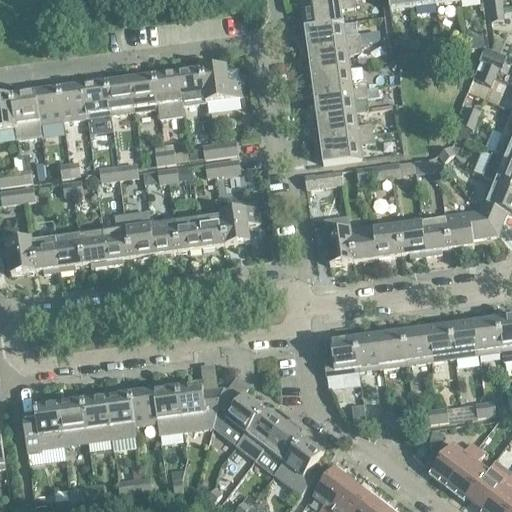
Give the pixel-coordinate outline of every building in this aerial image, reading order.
[(300,0),(302,9),(355,2),(354,0),(300,0)] [(388,0),(390,13),(413,10),(411,0),(388,0)] [(411,0),(413,10),(436,7),(435,0),(411,0)] [(487,0),(489,15),(504,13),(502,0),(487,0)] [(302,9),(305,32),(343,26),(341,13),(356,11),(355,2),(302,9)] [(504,13),(489,15),(491,27),(505,25),(504,13)] [(305,32),(308,54),(361,47),(359,38),(345,40),(343,26),(305,32)] [(482,39),(468,41),(469,51),(483,49),(482,39)] [(438,56),(435,40),(423,42),(425,57),(438,56)] [(308,54),(311,77),(349,72),(348,58),(362,56),(361,47),(308,54)] [(404,60),(402,47),(395,48),(396,61),(404,60)] [(486,67),(483,76),(495,81),(498,72),(486,67)] [(243,102),(241,86),(229,87),(226,70),(202,73),(206,107),(243,102)] [(389,84),(399,83),(398,71),(388,72),(389,84)] [(311,77),(314,99),(367,92),(366,83),(351,85),(349,72),(311,77)] [(206,107),(202,73),(178,77),(182,110),(183,110),(206,107)] [(491,90),(495,81),(483,76),(479,85),(491,90)] [(178,77),(154,80),(159,113),(158,113),(159,123),(184,120),(183,110),(182,110),(178,77)] [(159,113),(154,80),(131,83),(135,116),(158,113),(159,113)] [(135,116),(131,83),(107,86),(111,119),(135,116)] [(99,84),(82,86),(87,123),(111,119),(107,86),(99,87),(99,84)] [(67,92),(59,93),(64,126),(87,123),(82,86),(67,88),(67,92)] [(367,92),(314,99),(317,122),(356,117),(354,104),(366,102),(368,102),(379,100),(377,91),(367,92)] [(64,126),(59,93),(35,96),(40,129),(41,129),(64,126)] [(35,96),(12,99),(16,132),(15,132),(17,144),(42,140),(41,129),(40,129),(35,96)] [(16,132),(12,99),(0,100),(0,134),(15,132),(16,132)] [(468,112),(464,121),(476,125),(480,117),(468,112)] [(511,140),(511,115),(503,137),(511,140)] [(317,122),(320,145),(373,137),(372,128),(357,130),(356,117),(317,122)] [(473,134),(476,125),(464,121),(461,129),(473,134)] [(106,133),(90,134),(90,145),(106,145),(106,133)] [(323,168),(356,163),(362,163),(360,149),(374,147),(373,137),(320,145),(323,168)] [(511,165),(511,140),(503,137),(494,159),(511,165)] [(238,158),(237,146),(212,149),(214,162),(238,158)] [(214,162),(212,149),(203,150),(205,163),(214,162)] [(455,159),(449,151),(438,160),(444,168),(455,159)] [(174,154),(164,155),(166,168),(176,167),(174,154)] [(156,169),(166,168),(164,155),(155,157),(156,169)] [(492,158),(483,180),(485,181),(492,184),(511,191),(511,165),(494,159),(492,158)] [(434,163),(423,171),(429,179),(440,171),(434,163)] [(241,177),(239,164),(215,168),(216,180),(241,177)] [(79,167),(69,168),(71,181),(81,180),(79,167)] [(137,167),(128,168),(130,183),(139,181),(137,167)] [(44,168),(36,169),(38,181),(46,180),(44,168)] [(62,182),(71,181),(69,168),(60,170),(62,182)] [(130,183),(128,168),(118,169),(120,184),(130,183)] [(216,180),(215,168),(205,169),(207,181),(216,180)] [(390,169),(391,182),(401,180),(399,168),(390,169)] [(118,169),(109,171),(111,185),(120,184),(118,169)] [(380,170),(382,183),(391,182),(390,169),(380,170)] [(101,187),(111,185),(109,171),(99,172),(101,187)] [(358,186),(367,185),(366,172),(356,173),(358,186)] [(33,186),(31,173),(22,175),(24,187),(33,186)] [(176,173),(167,174),(169,187),(178,185),(176,173)] [(159,188),(169,187),(167,174),(157,175),(159,188)] [(0,190),(24,187),(22,175),(0,177),(0,190)] [(306,193),(316,192),(314,179),(305,180),(306,193)] [(479,216),(478,216),(497,240),(498,240),(507,216),(511,218),(511,191),(492,184),(479,216)] [(82,185),(72,187),(74,199),(83,198),(82,185)] [(64,201),(74,199),(72,187),(62,188),(64,201)] [(35,205),(34,192),(25,193),(26,206),(35,205)] [(26,206),(25,193),(0,197),(2,209),(26,206)] [(250,246),(248,229),(260,227),(258,212),(221,216),(226,250),(250,246)] [(154,259),(150,226),(148,215),(125,218),(131,262),(154,259)] [(221,216),(198,220),(202,253),(226,250),(221,216)] [(497,240),(478,216),(445,220),(449,253),(474,250),(473,243),(497,240)] [(107,269),(123,267),(123,264),(131,262),(125,218),(113,220),(115,231),(102,233),(107,269)] [(198,220),(174,223),(178,256),(202,253),(198,220)] [(449,253),(445,220),(421,223),(426,260),(442,258),(442,254),(449,253)] [(355,266),(350,233),(349,221),(324,224),(330,269),(355,266)] [(174,223),(150,226),(154,259),(178,256),(174,223)] [(426,260),(421,223),(398,227),(402,260),(410,259),(410,262),(426,260)] [(402,260),(398,227),(374,230),(378,263),(402,260)] [(350,233),(355,266),(378,263),(374,230),(350,233)] [(102,233),(79,236),(83,269),(91,268),(91,271),(107,269),(102,233)] [(79,236),(54,239),(59,276),(76,274),(75,270),(83,269),(79,236)] [(54,239),(31,242),(36,275),(43,274),(44,278),(59,276),(54,239)] [(36,275),(31,242),(7,246),(11,279),(36,275)] [(511,321),(498,323),(503,356),(504,367),(511,365),(511,321)] [(474,327),(479,360),(503,356),(498,323),(474,327)] [(450,330),(455,363),(479,360),(474,327),(450,330)] [(426,333),(431,366),(455,363),(450,330),(426,333)] [(403,336),(407,369),(431,366),(426,333),(403,336)] [(379,340),(383,373),(407,369),(403,336),(379,340)] [(355,343),(359,376),(383,373),(379,340),(355,343)] [(324,368),(326,380),(359,376),(355,343),(331,346),(334,366),(324,368)] [(202,388),(178,391),(184,438),(213,434),(217,420),(224,392),(203,395),(202,388)] [(184,438),(178,391),(170,392),(169,389),(154,391),(159,428),(160,441),(184,438)] [(159,428),(154,391),(137,393),(138,396),(130,398),(134,431),(159,428)] [(244,440),(264,414),(245,399),(240,405),(224,392),(217,420),(244,440)] [(130,398),(106,401),(112,446),(136,443),(134,431),(130,398)] [(89,449),(83,404),(75,405),(74,401),(58,404),(65,452),(89,449)] [(106,401),(83,404),(89,449),(112,446),(106,401)] [(65,452),(58,404),(42,406),(43,409),(34,410),(35,417),(22,419),(28,457),(65,452)] [(495,407),(485,408),(487,421),(497,420),(495,407)] [(478,422),(487,421),(485,408),(476,409),(478,422)] [(390,411),(382,421),(390,427),(398,417),(390,411)] [(263,455),(286,426),(273,416),(271,419),(264,414),(244,440),(236,451),(256,465),(263,455)] [(447,414),(438,415),(439,428),(449,426),(447,414)] [(430,429),(439,428),(438,415),(428,416),(430,429)] [(398,433),(405,423),(398,417),(390,427),(398,433)] [(263,455),(282,470),(303,443),(296,438),(298,435),(286,426),(263,455)] [(432,435),(430,447),(438,448),(440,436),(432,435)] [(303,443),(282,470),(275,479),(302,500),(317,480),(309,474),(324,455),(311,445),(309,448),(303,443)] [(450,489),(478,452),(471,447),(465,456),(453,447),(432,475),(450,489)] [(423,449),(413,461),(424,469),(433,457),(423,449)] [(450,489),(467,502),(488,474),(478,466),(485,457),(478,452),(450,489)] [(140,472),(133,473),(134,484),(141,483),(140,472)] [(322,511),(333,511),(352,486),(334,473),(313,501),(324,509),(322,511)] [(467,502),(480,511),(486,511),(511,478),(511,477),(506,473),(499,482),(488,474),(467,502)] [(511,511),(511,478),(486,511),(511,511)] [(151,482),(142,484),(143,496),(153,495),(151,482)] [(132,485),(118,487),(120,500),(134,498),(143,496),(142,484),(132,485)] [(183,484),(173,485),(175,498),(185,497),(183,484)] [(352,486),(333,511),(360,511),(370,500),(352,486)] [(103,489),(94,490),(96,503),(105,502),(103,489)] [(199,489),(196,499),(205,501),(207,491),(199,489)] [(86,504),(96,503),(94,490),(85,491),(86,504)] [(222,498),(215,492),(207,503),(214,508),(222,498)] [(386,511),(370,500),(360,511),(386,511)] [(44,501),(34,502),(35,511),(46,510),(44,501)]
